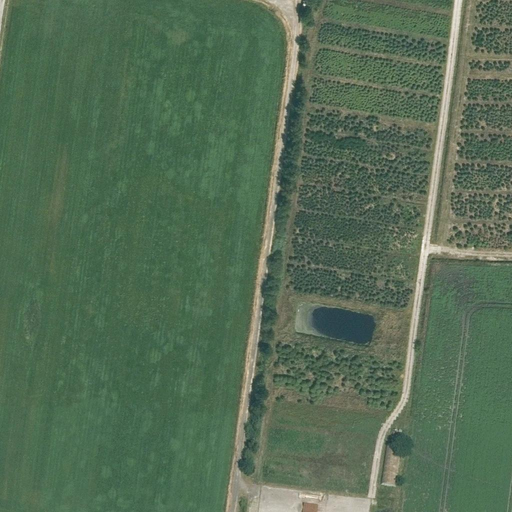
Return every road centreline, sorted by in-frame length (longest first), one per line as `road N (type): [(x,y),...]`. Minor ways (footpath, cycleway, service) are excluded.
road 1 (track): [(249,511),(252,490),(370,505),(380,440),(406,390),(457,0)]
road 2 (unclassified): [(273,0),(289,9),(296,34),(232,511)]
